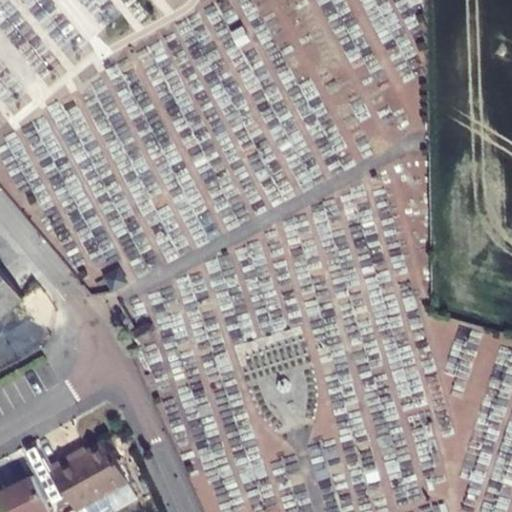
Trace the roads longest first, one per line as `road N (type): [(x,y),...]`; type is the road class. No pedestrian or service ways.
road 1 (residential): [(119,362),(0,205)]
road 2 (residential): [(188,511),(119,362)]
road 3 (residential): [(119,362),(0,429)]
